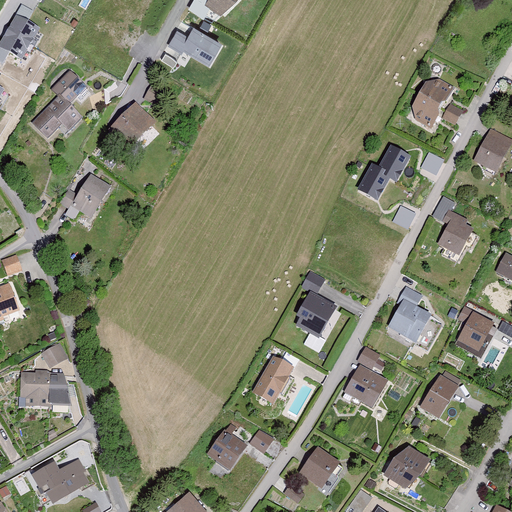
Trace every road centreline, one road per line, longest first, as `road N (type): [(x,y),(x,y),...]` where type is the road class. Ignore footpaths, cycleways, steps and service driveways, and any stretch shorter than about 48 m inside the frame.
road 1 (residential): [(511,49),(347,361),(246,511)]
road 2 (residential): [(94,427),(34,234)]
